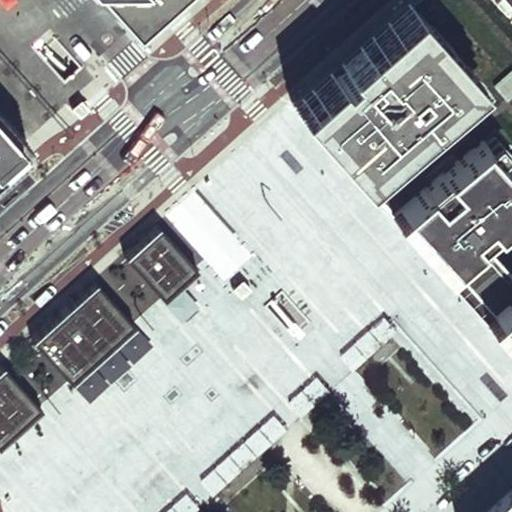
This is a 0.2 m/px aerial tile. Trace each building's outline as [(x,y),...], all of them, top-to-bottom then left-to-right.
[(133,0),(149,16),(166,0),(133,0)] [(511,0),(403,0),(289,104),(465,298),(511,350),(511,0)] [(0,163),(27,140),(0,109),(0,163)] [(196,266),(156,222),(138,238),(123,253),(162,297),(196,266)] [(62,307),(29,336),(69,380),(133,323),(93,279),(62,307)] [(0,362),(0,441),(40,406),(1,362),(0,362)] [(511,511),(511,490),(488,511),(511,511)]
